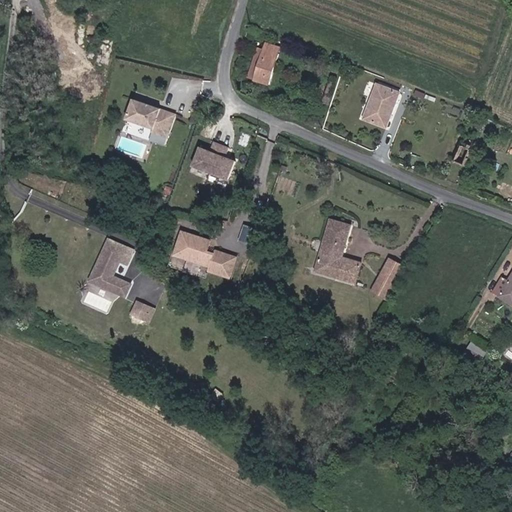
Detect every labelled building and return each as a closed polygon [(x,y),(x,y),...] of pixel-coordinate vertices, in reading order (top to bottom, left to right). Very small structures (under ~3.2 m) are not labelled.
[(283,61),(286,55),(270,50),(268,57),(283,61)] [(255,84),(259,86),(268,57),(263,55),(255,84)] [(259,86),(275,90),(283,61),(268,57),(259,86)] [(329,84),(325,102),(331,103),(336,86),(329,84)] [(371,129),(391,137),(406,104),(385,95),(371,129)] [(182,124),(139,107),(132,126),(159,137),(157,141),(172,147),(182,124)] [(459,172),(473,178),(484,151),(471,146),(459,172)] [(200,179),(236,194),(243,175),(232,171),(236,162),(221,156),(217,165),(208,161),(200,179)] [(234,278),(240,255),(212,247),(215,237),(182,228),(175,256),(212,266),(210,271),(234,278)] [(350,277),(355,255),(357,243),(335,238),(334,246),(326,281),(323,294),(364,303),(365,296),(367,290),(353,287),(355,278),(350,277)] [(140,269),(115,258),(96,299),(131,316),(137,303),(126,298),(119,294),(126,279),(133,282),(134,282),(140,269)] [(380,309),(393,315),(396,309),(410,281),(397,275),(383,303),(380,309)] [(353,287),(367,290),(369,281),(355,278),(353,287)] [(119,294),(126,298),(133,282),(126,279),(119,294)] [(396,309),(401,311),(414,283),(410,281),(396,309)] [(508,304),(511,307),(511,285),(501,300),(508,304)] [(136,333),(149,339),(155,326),(142,320),(136,333)] [(473,340),(468,348),(485,359),(490,350),(473,340)] [(394,368),(397,369),(405,353),(388,343),(383,353),(390,358),(387,364),(394,368)] [(469,365),(478,372),(484,362),(475,356),(469,365)] [(214,372),(218,366),(214,363),(210,370),(214,372)]
